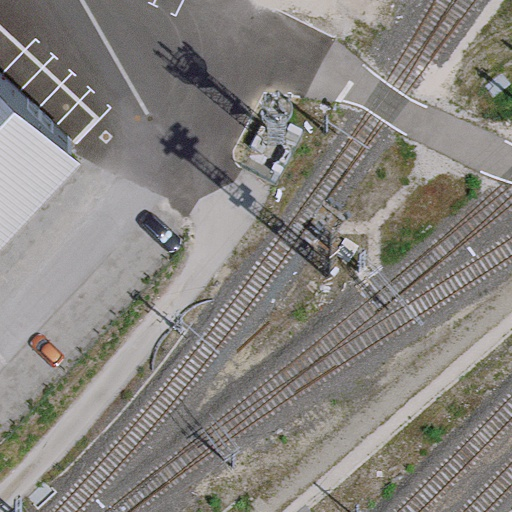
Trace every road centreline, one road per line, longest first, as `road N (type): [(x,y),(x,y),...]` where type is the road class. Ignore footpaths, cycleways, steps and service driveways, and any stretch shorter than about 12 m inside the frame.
road 1 (track): [(0,499),(133,355),(203,267),(222,227),(220,189),(181,106)]
road 2 (track): [(319,66),(511,165)]
